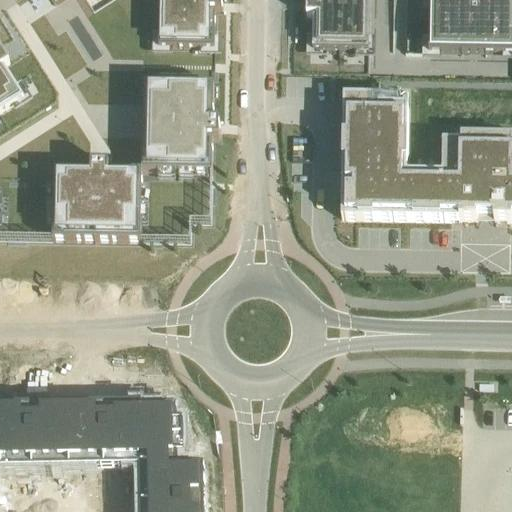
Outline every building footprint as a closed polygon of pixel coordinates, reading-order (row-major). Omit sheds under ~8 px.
[(160,0),(160,51),(216,52),(216,15),(223,15),(223,0),(160,0)] [(314,0),(314,3),(309,3),(308,22),(313,22),(312,39),(307,39),(307,59),(328,60),(328,52),(356,53),(355,60),(376,61),(376,41),(369,41),(369,0),(314,0)] [(511,1),(432,1),(431,54),(511,55),(511,1)] [(0,116),(25,101),(5,70),(11,67),(1,51),(0,51),(0,116)] [(145,89),(143,177),(214,178),(214,145),(221,145),(221,127),(214,127),(215,90),(160,90),(145,89)] [(376,100),(343,100),(342,166),(346,166),(345,222),(490,225),(511,224),(511,139),(462,139),(461,145),(443,145),(443,177),(408,177),(409,110),(375,109),(376,100)] [(326,181),(324,145),(316,145),(316,136),(292,137),(295,183),(326,181)] [(143,177),(110,176),(110,170),(93,170),(93,176),(55,176),(54,246),(142,247),(143,177)] [(98,407),(98,384),(50,384),(50,407),(98,407)] [(140,409),(0,411),(0,473),(142,471),(142,511),(203,511),(203,471),(178,471),(177,458),(183,458),(183,425),(176,426),(176,412),(140,412),(140,409)]
